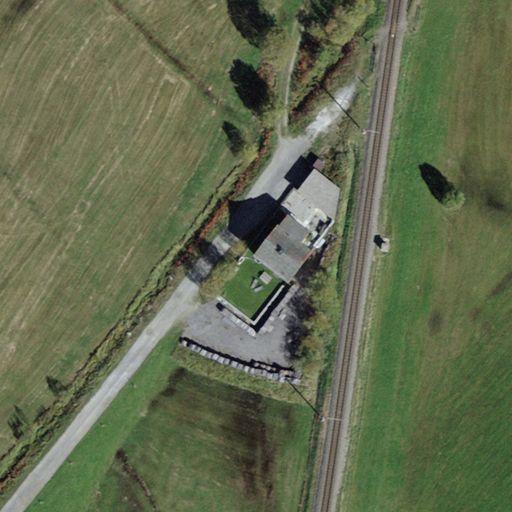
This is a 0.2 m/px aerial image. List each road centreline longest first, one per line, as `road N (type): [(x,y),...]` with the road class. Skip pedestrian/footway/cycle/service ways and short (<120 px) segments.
road 1 (track): [(15,511),(293,160)]
road 2 (track): [(311,0),(283,86),(293,160)]
